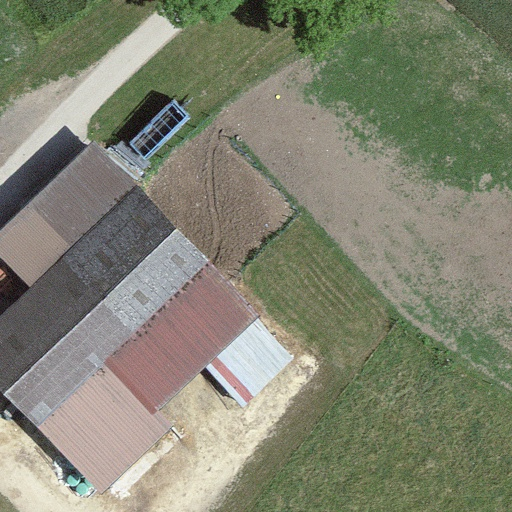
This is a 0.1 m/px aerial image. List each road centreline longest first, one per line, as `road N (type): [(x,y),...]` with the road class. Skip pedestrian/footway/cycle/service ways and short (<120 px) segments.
road 1 (track): [(122,511),(160,493),(328,318)]
road 2 (unclassified): [(187,0),(0,186)]
road 3 (track): [(0,429),(52,488),(101,511)]
